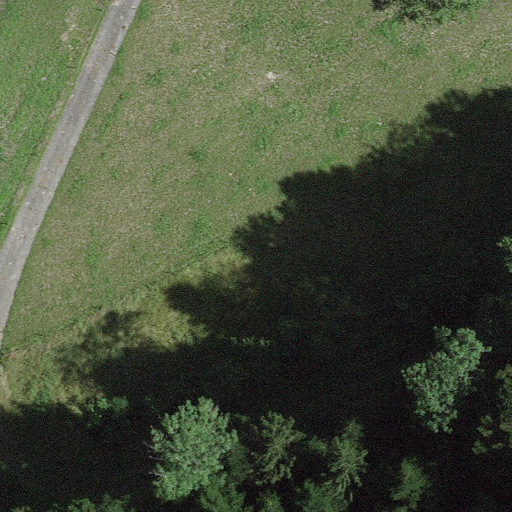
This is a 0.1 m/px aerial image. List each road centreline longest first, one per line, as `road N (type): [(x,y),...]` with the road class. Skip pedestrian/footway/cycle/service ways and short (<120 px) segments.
road 1 (track): [(511,314),(163,463),(97,475),(54,470),(0,431)]
road 2 (track): [(0,297),(129,0)]
road 3 (track): [(472,331),(477,511)]
